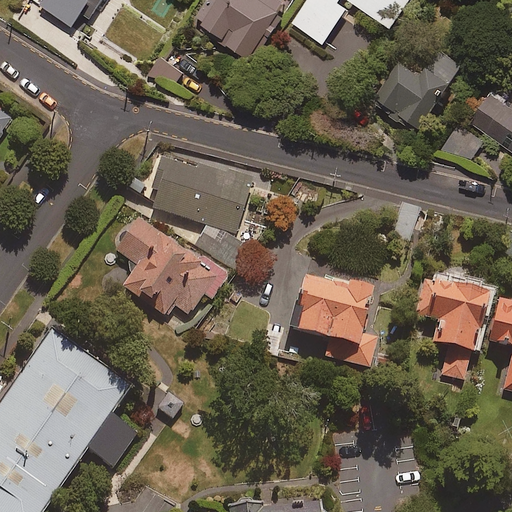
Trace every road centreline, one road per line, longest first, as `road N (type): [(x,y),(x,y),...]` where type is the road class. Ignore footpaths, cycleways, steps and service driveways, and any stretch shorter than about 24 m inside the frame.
road 1 (residential): [(511,206),(118,113)]
road 2 (residential): [(0,281),(118,113)]
road 3 (residential): [(118,113),(0,47)]
